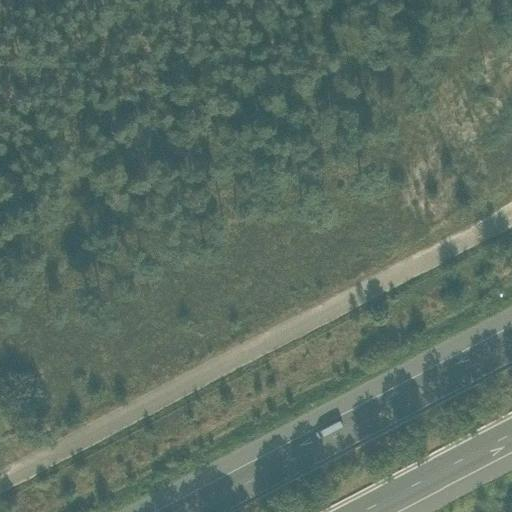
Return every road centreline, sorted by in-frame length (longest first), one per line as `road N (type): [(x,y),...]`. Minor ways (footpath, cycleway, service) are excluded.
road 1 (unclassified): [(0,483),(511,216)]
road 2 (motorway): [(511,336),(174,511)]
road 3 (motorway): [(364,511),(511,435)]
